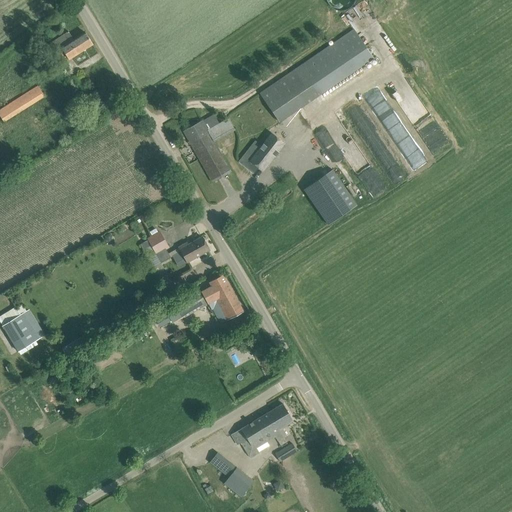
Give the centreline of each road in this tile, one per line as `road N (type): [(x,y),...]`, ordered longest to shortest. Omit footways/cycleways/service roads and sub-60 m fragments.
road 1 (unclassified): [(300,376),(79,0)]
road 2 (unclassified): [(68,511),(300,376)]
road 3 (unclassified): [(376,511),(300,376)]
